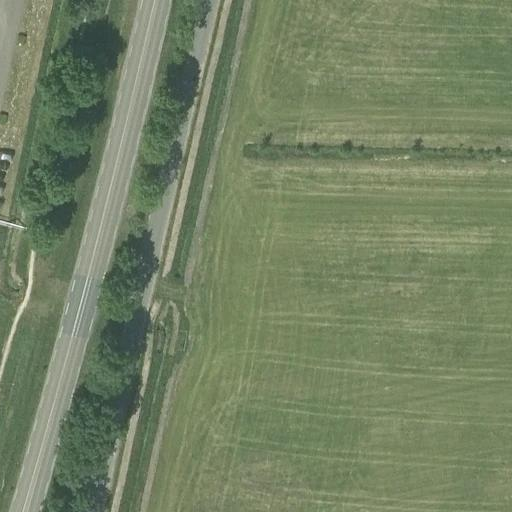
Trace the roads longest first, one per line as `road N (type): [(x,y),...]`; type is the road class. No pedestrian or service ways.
road 1 (primary): [(24,511),(152,0)]
road 2 (unclassified): [(91,511),(213,0)]
